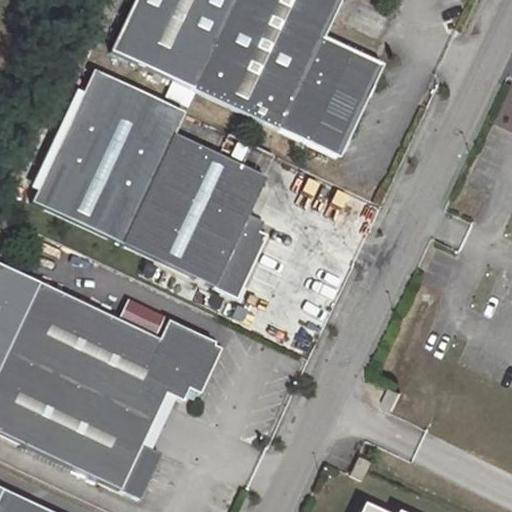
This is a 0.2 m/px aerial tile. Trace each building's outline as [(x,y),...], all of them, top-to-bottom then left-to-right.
[(327,41),(346,0),(141,0),(117,53),(343,160),(386,69),(327,41)] [(33,202),(123,245),(238,300),(269,236),(244,224),(265,179),(175,136),(185,113),(95,70),(33,202)] [(159,341),(39,284),(0,265),(0,434),(138,500),(160,454),(141,445),(165,394),(182,402),(188,389),(199,394),(220,350),(213,347),(215,344),(168,322),(159,341)] [(128,300),(119,319),(156,336),(165,318),(128,300)] [(392,387),(383,406),(394,411),(402,392),(392,387)] [(370,463),(358,457),(350,476),(362,481),(370,463)] [(0,511),(48,511),(0,489),(0,511)]
